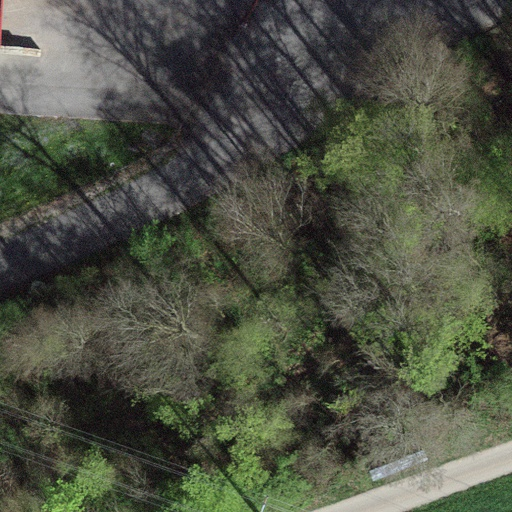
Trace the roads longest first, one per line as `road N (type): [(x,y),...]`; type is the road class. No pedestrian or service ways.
road 1 (unclassified): [(0,263),(486,0)]
road 2 (unclassified): [(511,458),(352,511)]
